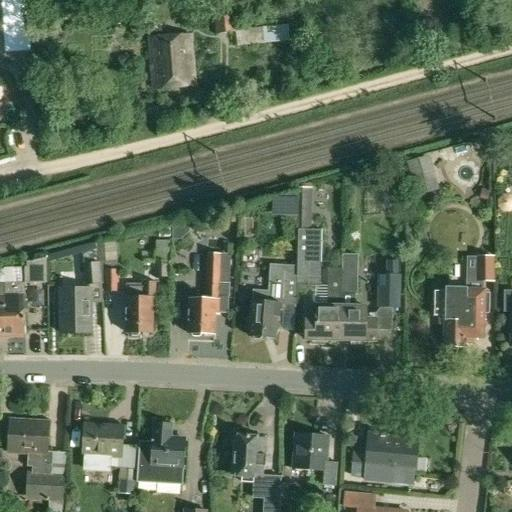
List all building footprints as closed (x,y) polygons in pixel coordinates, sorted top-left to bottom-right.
[(215,33),(231,32),(237,31),(236,29),(234,5),(214,7),(215,33)] [(237,31),(231,32),(232,46),(290,41),(288,25),(236,29),(237,31)] [(149,39),(154,90),(196,86),(191,35),(149,39)] [(430,156),(408,162),(414,185),(436,179),(430,156)] [(403,170),(390,170),(390,181),(403,181),(403,170)] [(481,198),(487,200),(489,191),(483,190),(481,198)] [(287,227),(298,227),(299,213),(299,193),(276,199),(275,212),(286,213),(287,227)] [(511,197),(509,194),(502,194),(497,199),(497,206),(502,211),(509,210),(511,207),(511,197)] [(227,230),(239,230),(239,213),(227,212),(227,230)] [(298,229),(310,230),(310,213),(299,213),(298,227),(298,229)] [(298,229),(298,268),(297,291),(306,292),(307,287),(322,288),(323,231),(310,230),(298,229)] [(100,285),(105,285),(105,270),(105,263),(99,263),(98,253),(87,255),(87,265),(99,264),(100,285)] [(190,300),(188,334),(215,335),(215,316),(228,316),(228,297),(229,255),(205,254),(204,300),(190,300)] [(26,268),(24,268),(24,281),(45,281),(45,258),(40,260),(35,260),(35,262),(26,262),(26,268)] [(155,262),(154,279),(168,278),(168,262),(155,262)] [(378,276),(377,309),(381,309),(399,309),(399,276),(398,276),(398,262),(386,262),(386,276),(378,276)] [(84,287),(100,285),(99,264),(87,265),(83,265),(84,287)] [(297,291),(298,268),(279,266),(278,283),(270,282),(269,292),(253,291),(252,302),(251,317),(247,319),(246,330),(249,332),(249,336),(252,337),(254,340),(261,340),(263,337),(276,338),(277,318),(281,318),(282,302),(281,302),(282,298),(297,299),(297,303),(297,291)] [(6,269),(7,285),(7,336),(25,336),(23,267),(10,268),(6,269)] [(358,295),(358,267),(342,267),(342,270),(341,341),(351,341),(351,345),(361,345),(361,341),(375,342),(376,314),(366,314),(366,306),(358,306),(358,301),(356,301),(356,295),(358,295)] [(306,311),(306,340),(341,341),(342,270),(328,269),(328,305),(315,305),(315,312),(306,311)] [(105,270),(105,285),(104,294),(118,294),(119,270),(105,270)] [(478,274),(478,292),(495,292),(494,273),(478,274)] [(126,299),(126,334),(152,334),(152,313),(156,313),(156,282),(141,282),(141,285),(126,285),(126,299)] [(60,290),(61,334),(91,334),(91,290),(60,290)] [(433,294),(433,316),(446,316),(445,347),(464,347),(465,336),(482,337),(484,293),(443,292),(443,295),(433,294)] [(11,421),(8,453),(27,455),(26,468),(31,469),(28,501),(46,502),(45,511),(59,511),(63,457),(47,456),(49,423),(11,421)] [(139,443),(138,484),(182,487),(183,470),(184,470),(186,440),(171,439),(171,424),(154,423),(153,438),(152,438),(152,443),(139,443)] [(136,470),(135,470),(136,446),(123,445),(123,447),(122,447),(123,427),(84,425),(83,455),(86,455),(85,467),(119,469),(118,494),(135,495),(136,470)] [(294,469),(325,472),(328,438),(296,435),(294,469)] [(236,436),(234,478),(239,478),(239,484),(252,485),(252,479),(265,479),(267,438),(236,436)] [(369,436),(368,450),(366,469),(368,469),(415,474),(418,440),(369,436)] [(366,469),(368,450),(354,449),(352,476),(367,478),(368,469),(366,469)] [(344,507),(358,509),(358,508),(375,509),(376,496),(345,493),(344,507)]
